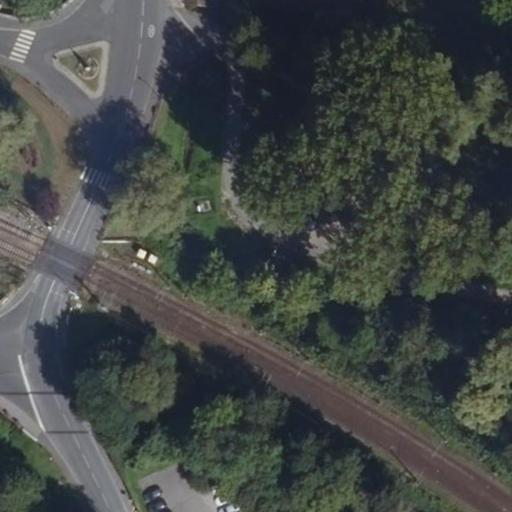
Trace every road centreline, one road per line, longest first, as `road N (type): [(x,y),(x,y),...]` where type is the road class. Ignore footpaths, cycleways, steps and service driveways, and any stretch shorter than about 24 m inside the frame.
road 1 (secondary): [(117,132),(52,287),(43,358)]
road 2 (secondary): [(43,358),(109,511)]
road 3 (residential): [(27,53),(79,107),(117,132)]
road 4 (residential): [(141,32),(75,32),(27,53)]
